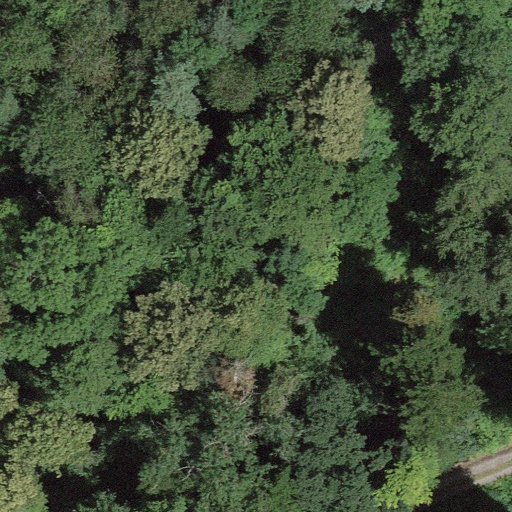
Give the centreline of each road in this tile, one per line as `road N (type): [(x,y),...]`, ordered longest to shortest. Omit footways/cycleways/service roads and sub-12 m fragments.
road 1 (track): [(0,200),(127,184),(198,158),(287,112),(444,0)]
road 2 (track): [(511,464),(391,511)]
